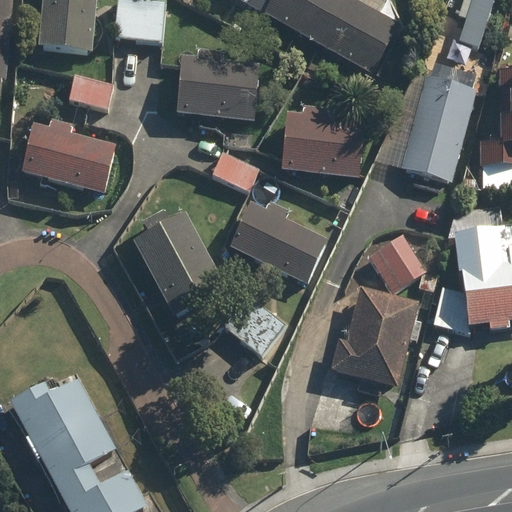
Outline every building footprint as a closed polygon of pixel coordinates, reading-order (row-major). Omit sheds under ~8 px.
[(89,0),(33,0),(31,57),(88,59),(89,0)] [(383,0),(340,0),(340,2),(335,0),(216,0),(369,80),(395,31),(405,11),(383,0)] [(161,7),(111,4),(109,46),(159,48),(161,7)] [(192,58),(192,71),(173,70),(170,123),(251,127),(253,74),(217,72),(217,59),(192,58)] [(511,63),(497,63),(497,81),(494,81),(492,146),(475,146),(474,173),(511,174),(511,63)] [(474,96),(471,95),(474,85),(428,73),(425,84),(420,82),(395,179),(449,193),(474,96)] [(108,93),(67,84),(62,108),(103,118),(108,93)] [(296,118),(296,126),(278,125),(275,179),(355,183),(357,128),(323,127),(323,119),(296,118)] [(45,128),(42,139),(26,135),(14,181),(98,202),(110,156),(66,145),(69,134),(45,128)] [(256,176),(215,157),(204,181),(246,200),(256,176)] [(322,250),(279,230),(283,221),(265,212),(260,222),(242,213),(222,257),(302,294),(322,250)] [(244,322),(179,222),(121,261),(185,360),(244,322)] [(461,335),(483,332),(484,339),(506,336),(504,328),(511,327),(511,272),(496,275),(490,237),(447,244),(461,335)] [(399,241),(364,264),(387,300),(423,277),(399,241)] [(352,297),(340,349),(332,347),(324,381),(346,386),(393,396),(413,311),(352,297)] [(290,333),(255,312),(235,346),(270,367),(290,333)] [(141,511),(122,477),(95,492),(85,474),(113,459),(74,388),(47,403),(38,389),(0,409),(0,411),(55,511),(141,511)]
